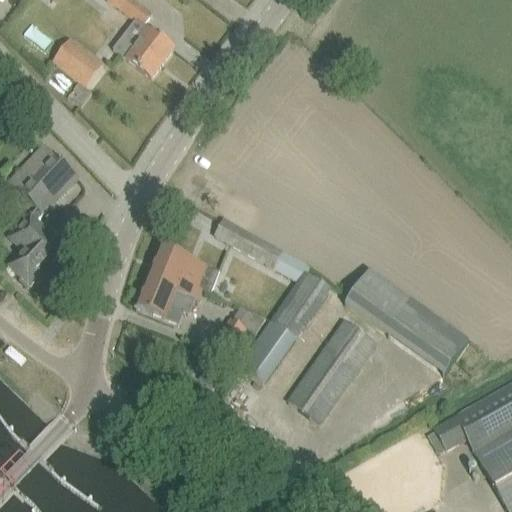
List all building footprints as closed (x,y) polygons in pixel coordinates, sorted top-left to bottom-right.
[(129,0),(107,0),(106,2),(142,28),(151,15),(129,0)] [(113,53),(127,63),(151,82),(174,52),(147,31),(135,47),(124,38),(113,53)] [(70,43),(53,65),(86,91),(103,68),(70,43)] [(68,99),(81,108),(91,95),(79,85),(68,99)] [(10,239),(24,253),(9,269),(22,281),(24,279),(32,286),(65,252),(42,230),(44,229),(38,223),(44,215),(45,216),(78,181),(55,159),(55,160),(43,149),(11,184),(38,210),(10,239)] [(310,271),(266,246),(224,223),(215,239),(299,285),(239,370),(263,387),(329,294),(307,278),(310,271)] [(161,250),(148,282),(177,293),(181,283),(198,290),(198,289),(211,294),(219,274),(161,250)] [(473,340),(370,269),(345,306),(448,376),(473,340)] [(177,293),(148,282),(136,311),(178,328),(183,316),(189,319),(196,302),(198,303),(200,298),(195,296),(198,290),(181,283),(177,293)] [(380,342),(343,317),(284,404),(321,429),(380,342)] [(231,321),(222,334),(211,351),(226,361),(233,350),(242,355),(254,337),(231,321)] [(213,393),(222,380),(215,375),(206,387),(213,393)] [(511,511),(511,389),(452,422),(434,432),(446,453),(466,441),(506,511),(511,511)] [(19,443),(50,472),(54,468),(23,438),(19,443)] [(0,480),(22,502),(27,497),(0,470),(0,480)]
